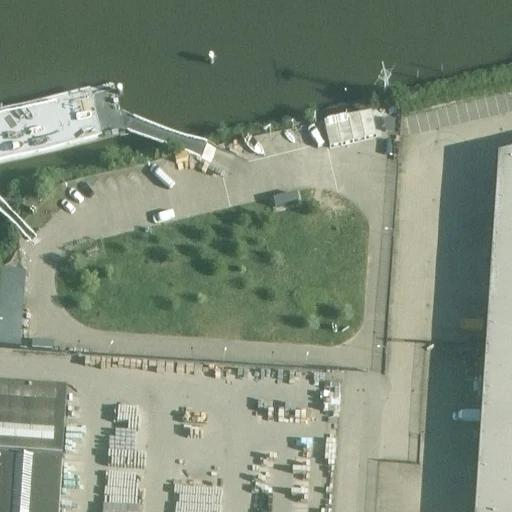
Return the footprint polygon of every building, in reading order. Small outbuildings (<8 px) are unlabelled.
[(118,80),(0,107),(0,165),(129,135),(118,80)] [(389,97),(389,95),(388,94),(387,92),(385,92),(384,92),(382,92),(381,93),(380,95),(380,97),(380,98),(380,99),(381,100),(383,101),(385,101),(386,101),(388,100),(388,99),(389,98),(389,97)] [(474,511),(511,511),(511,159),(497,163),(474,511)] [(0,387),(0,458),(61,462),(62,460),(62,459),(66,392),(0,387)] [(0,458),(0,511),(58,511),(62,462),(61,462),(0,458)]
